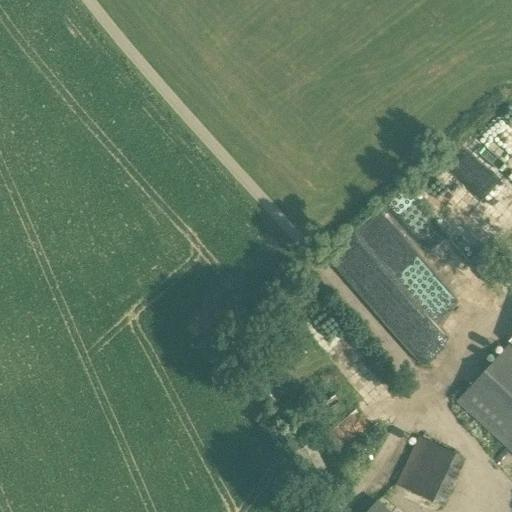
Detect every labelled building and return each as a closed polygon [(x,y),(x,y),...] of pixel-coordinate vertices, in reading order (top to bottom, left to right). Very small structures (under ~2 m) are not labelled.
[(506,173),(511,165),(511,160),(480,134),(471,145),(506,173)] [(301,276),(306,282),(310,278),(305,272),(301,276)] [(511,340),(456,402),(511,452),(511,340)] [(436,508),(461,461),(417,438),(393,486),(436,508)] [(333,482),(311,444),(292,455),(314,493),(333,482)]
